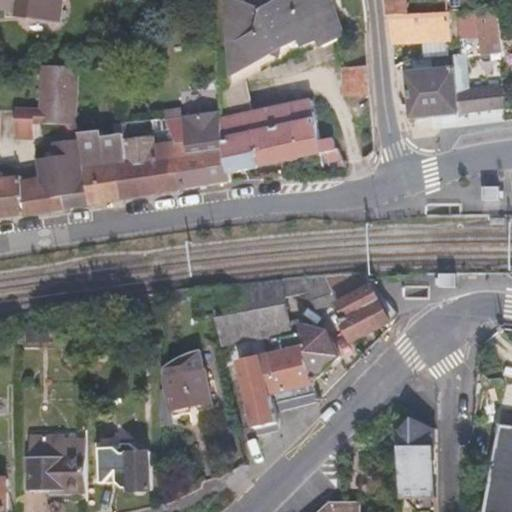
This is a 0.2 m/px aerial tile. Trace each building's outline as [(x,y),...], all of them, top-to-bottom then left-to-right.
[(0,0),(0,10),(13,12),(25,13),(24,19),(58,22),(60,0),(0,0)] [(222,149),(226,178),(323,154),(327,164),(340,161),(336,150),(332,150),(329,141),(318,144),(306,103),(245,118),(240,74),(271,57),(279,61),(282,51),(297,44),(303,56),(334,41),(327,19),(332,17),(329,0),(261,0),(259,9),(226,0),(222,0),(229,73),(218,74),(221,118),(222,149)] [(391,0),(393,16),(411,16),(409,0),(391,0)] [(505,40),(504,12),(481,13),(484,54),(505,53),(505,40)] [(457,42),(455,16),(411,16),(393,16),(395,43),(457,42)] [(327,19),(334,41),(340,38),(332,17),(327,19)] [(77,68),(39,67),(38,128),(75,129),(77,68)] [(369,97),(367,68),(340,70),(342,99),(369,97)] [(411,73),(415,119),(508,109),(506,88),(461,93),(458,69),(411,73)] [(221,118),(149,132),(150,136),(153,155),(168,153),(167,148),(187,144),(189,154),(222,149),(221,118)] [(168,153),(153,155),(150,136),(121,141),(120,135),(99,138),(98,131),(74,135),(75,142),(85,209),(155,198),(228,187),(226,178),(222,149),(189,154),(187,144),(167,148),(168,153)] [(0,222),(17,220),(85,209),(75,142),(51,145),(53,160),(34,163),(37,182),(19,184),(18,179),(10,181),(4,181),(3,175),(0,175),(0,222)] [(390,327),(398,315),(395,310),(372,281),(366,275),(329,277),(328,277),(340,303),(348,319),(342,322),(352,343),(390,327)] [(340,303),(328,277),(306,280),(312,293),(320,311),(334,305),(340,303)] [(312,293),(306,280),(304,280),(248,286),(221,288),(227,312),(217,314),(225,346),(260,340),(301,320),(300,317),(290,318),(285,296),(312,293)] [(161,295),(116,300),(116,313),(131,312),(131,315),(161,312),(161,295)] [(273,397),(281,395),(282,402),(320,392),(317,385),(341,358),(334,341),(320,329),(301,320),(260,340),(273,397)] [(49,325),(24,324),(24,338),(48,338),(49,325)] [(260,340),(225,346),(229,363),(240,360),(259,429),(279,424),(273,397),(260,340)] [(162,392),(163,430),(174,427),(172,415),(212,405),(206,373),(166,382),(168,391),(162,392)] [(511,511),(511,429),(504,428),(488,511),(511,511)] [(86,493),(86,444),(63,444),(47,444),(47,438),(29,438),(29,493),(86,493)] [(115,450),(94,450),(96,486),(118,485),(127,491),(151,490),(150,452),(131,443),(114,444),(115,450)] [(437,503),(437,479),(402,478),(402,450),(400,450),(401,503),(437,503)]
